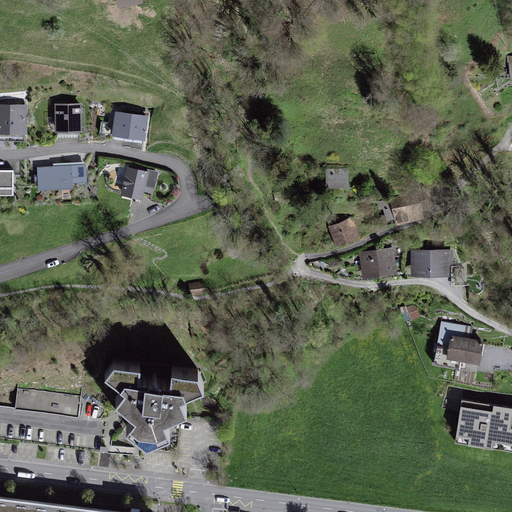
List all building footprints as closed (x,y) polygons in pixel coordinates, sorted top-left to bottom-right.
[(142,0),(116,0),(118,9),(143,5),(142,0)] [(82,103),(54,104),(55,134),(83,133),(82,103)] [(27,105),(0,104),(0,136),(27,137),(27,105)] [(148,117),(116,112),(114,124),(101,122),(100,133),(112,135),(112,137),(145,143),(148,117)] [(86,165),(37,168),(38,192),(73,190),(73,184),(87,183),(86,165)] [(147,172),(127,167),(121,197),(143,202),(146,187),(155,189),(158,173),(147,170),(147,172)] [(349,169),(326,169),(326,190),(348,189),(349,169)] [(14,172),(0,171),(0,196),(14,197),(14,172)] [(390,200),(377,202),(379,210),(383,210),(387,226),(395,224),(396,226),(410,223),(409,222),(416,220),(412,193),(389,198),(390,200)] [(347,215),(327,223),(337,249),(360,238),(353,217),(349,218),(347,215)] [(394,248),(359,253),(363,281),(397,275),(394,248)] [(449,250),(411,250),(411,278),(449,278),(449,250)] [(469,266),(451,267),(452,286),(469,286),(469,266)] [(200,282),(189,284),(191,296),(207,294),(205,283),(200,284),(200,282)] [(451,336),(471,339),(472,327),(441,322),(437,345),(449,347),(451,336)] [(449,347),(437,345),(434,366),(459,370),(460,363),(480,366),(484,342),(471,339),(451,336),(449,347)] [(203,383),(197,369),(114,359),(105,370),(125,385),(116,397),(135,412),(126,424),(137,431),(139,429),(156,431),(157,434),(169,429),(164,415),(186,406),(180,392),(203,383)] [(115,439),(126,424),(135,412),(116,397),(125,385),(105,370),(81,402),(80,402),(79,416),(0,406),(0,437),(99,451),(101,437),(115,439)] [(511,408),(462,401),(455,445),(511,453),(511,408)] [(125,511),(0,496),(0,511),(125,511)]
